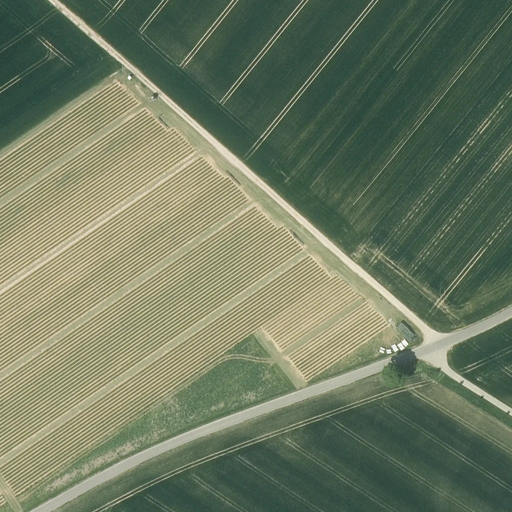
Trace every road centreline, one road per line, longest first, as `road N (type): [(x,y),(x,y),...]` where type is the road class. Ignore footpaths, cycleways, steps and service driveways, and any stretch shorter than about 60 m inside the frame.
road 1 (track): [(52,0),(442,345)]
road 2 (unclassified): [(42,511),(185,439),(442,345),(511,311)]
